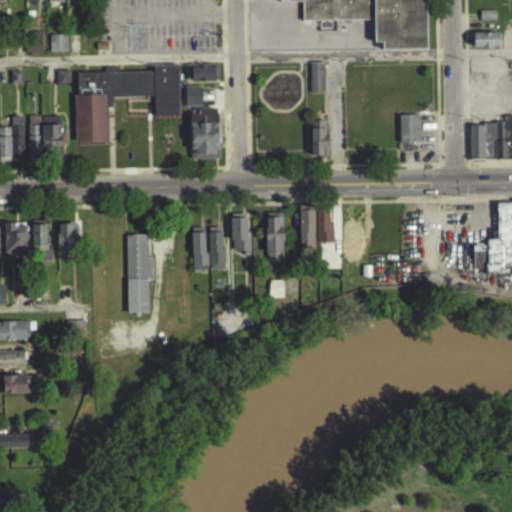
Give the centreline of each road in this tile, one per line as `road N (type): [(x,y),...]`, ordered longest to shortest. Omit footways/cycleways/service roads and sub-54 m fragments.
road 1 (secondary): [(511,186),(0,193)]
road 2 (residential): [(237,192),(232,0)]
road 3 (residential): [(452,187),(449,0)]
